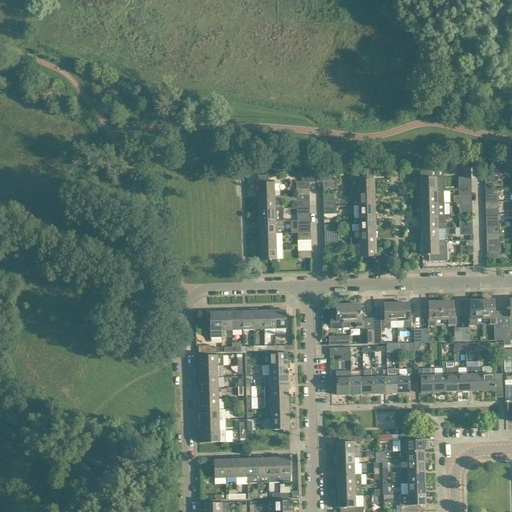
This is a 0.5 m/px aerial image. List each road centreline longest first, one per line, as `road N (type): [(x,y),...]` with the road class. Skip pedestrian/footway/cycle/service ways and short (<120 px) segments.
road 1 (residential): [(313,511),(306,287)]
road 2 (residential): [(511,281),(306,287)]
road 3 (residential): [(189,485),(189,298)]
road 4 (track): [(72,442),(80,437),(189,485)]
